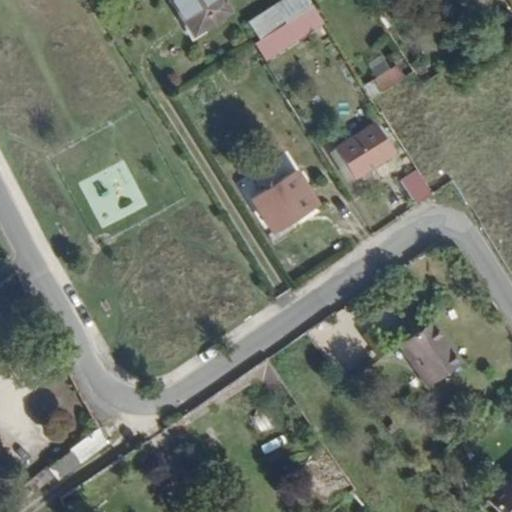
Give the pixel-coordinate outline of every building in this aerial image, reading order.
[(235,29),(217,0),(168,0),(200,50),(235,29)] [(313,21),(254,61),(266,80),(324,38),(313,21)] [(393,62),(358,83),(367,97),(401,77),(393,62)] [(399,116),(414,108),(406,92),(391,100),(399,116)] [(387,166),(370,139),(332,163),(349,191),(387,166)] [(311,215),(291,182),(251,208),(271,241),(311,215)] [(415,220),(431,209),(425,201),(414,183),(399,193),(415,220)] [(431,209),(456,193),(450,183),(425,201),(431,209)] [(461,370),(432,330),(398,354),(426,395),(461,370)] [(105,447),(99,436),(71,457),(78,466),(105,447)] [(511,511),(511,482),(488,504),(494,511),(511,511)]
